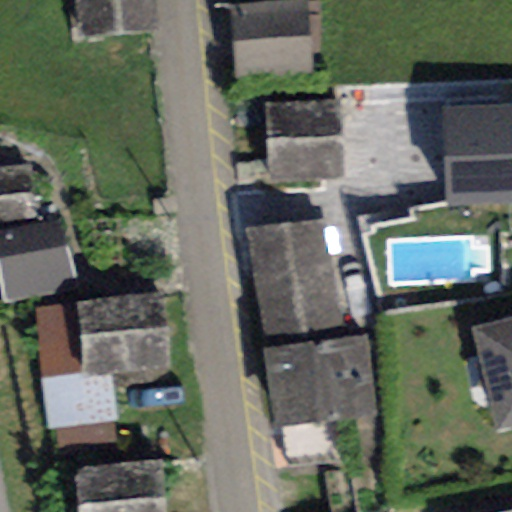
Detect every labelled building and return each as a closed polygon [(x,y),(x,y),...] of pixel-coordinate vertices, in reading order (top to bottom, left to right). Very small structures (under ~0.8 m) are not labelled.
[(153,0),(76,0),(80,46),(156,41),(153,0)] [(305,12),(228,21),(236,83),(312,74),(305,12)] [(335,104),(260,112),(268,192),(343,185),(335,104)] [(511,113),(444,116),(448,211),(511,208),(511,113)] [(31,169),(0,173),(0,231),(40,225),(31,169)] [(60,221),(0,236),(0,298),(3,309),(77,291),(60,221)] [(323,222),(244,237),(264,343),(343,328),(323,222)] [(394,279),(458,267),(452,233),(388,245),(394,279)] [(162,300),(76,309),(85,384),(170,374),(162,300)] [(511,329),(475,339),(501,441),(511,438),(511,329)] [(365,342),(260,358),(272,437),(377,421),(365,342)] [(169,511),(168,474),(74,479),(76,511),(169,511)]
